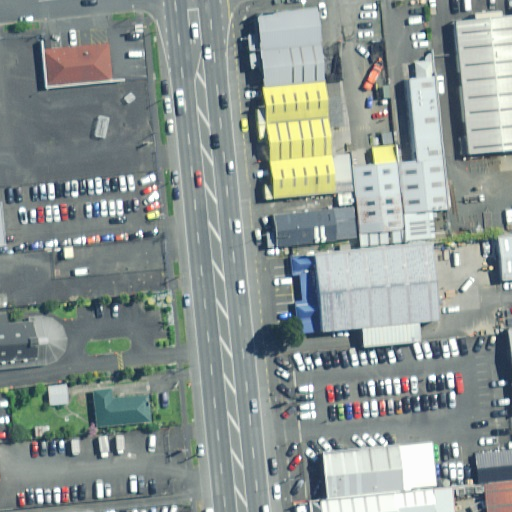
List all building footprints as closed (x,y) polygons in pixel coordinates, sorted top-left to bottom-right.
[(463,153),(511,148),(511,9),(504,10),(504,6),(478,8),(478,13),(456,15),(466,135),(461,135),(463,153)] [(330,10),(264,16),(271,92),(337,86),(330,10)] [(118,47),(51,53),(55,93),(121,86),(118,47)] [(405,159),(406,165),(411,219),(456,215),(443,80),(417,83),(424,157),(405,159)] [(337,86),(271,92),(280,195),(347,189),(337,86)] [(406,165),(360,169),(367,237),(412,233),(406,165)] [(343,211),(282,216),(285,250),(346,245),(343,211)] [(447,327),(440,247),(323,257),(330,338),(447,327)] [(5,314),(0,314),(0,370),(44,366),(52,363),(62,353),(64,341),(60,328),(49,320),(37,317),(27,319),(29,325),(5,326),(5,314)] [(68,404),(66,385),(47,387),(49,406),(68,404)] [(157,397),(104,401),(107,432),(160,427),(157,397)] [(46,427),(35,427),(35,437),(46,437),(46,427)] [(333,456),(337,501),(445,491),(441,446),(333,456)] [(511,511),(511,485),(492,487),(494,511),(511,511)] [(445,491),(314,503),(314,511),(462,511),(461,490),(445,491)]
